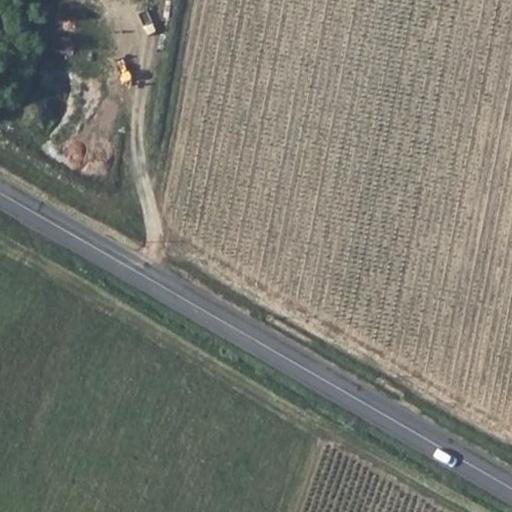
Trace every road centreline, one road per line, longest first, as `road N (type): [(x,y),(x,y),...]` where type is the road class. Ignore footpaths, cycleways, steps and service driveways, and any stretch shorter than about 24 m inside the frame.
road 1 (secondary): [(0,193),(511,488)]
road 2 (track): [(150,279),(193,0)]
